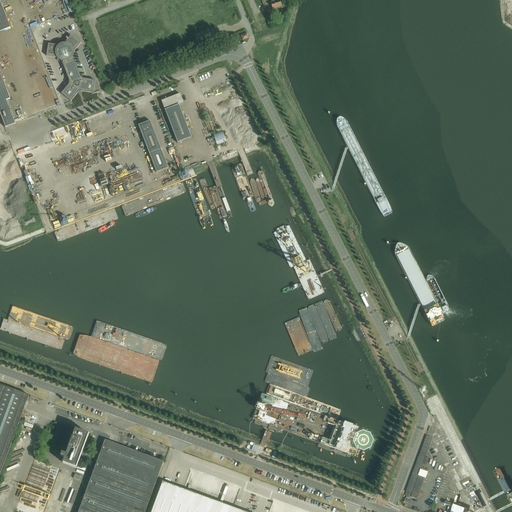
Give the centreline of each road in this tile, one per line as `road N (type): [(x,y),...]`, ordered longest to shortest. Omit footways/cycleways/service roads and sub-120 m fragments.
road 1 (unclassified): [(390,511),(424,414),(243,58),(224,55),(28,131)]
road 2 (unclassified): [(385,511),(0,370)]
